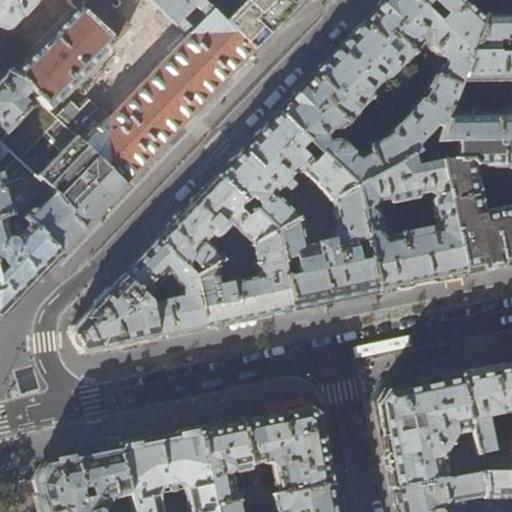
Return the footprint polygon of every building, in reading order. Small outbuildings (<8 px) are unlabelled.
[(0,0),(0,29),(8,32),(37,0),(0,0)] [(66,0),(76,9),(12,76),(37,100),(50,112),(127,29),(98,0),(66,0)] [(148,0),(188,38),(95,135),(93,132),(82,144),(125,185),(159,150),(213,93),(251,53),(197,0),(148,0)] [(197,0),(251,53),(275,28),(284,18),(278,12),(286,3),(282,0),(197,0)] [(384,0),(381,4),(361,25),(377,39),(384,33),(388,37),(390,36),(408,54),(418,42),(418,38),(417,35),(422,30),(426,32),(425,35),(424,38),(424,42),(425,45),(440,61),(445,61),(446,66),(437,68),(434,79),(455,88),(457,84),(467,55),(410,0),(384,0)] [(488,0),(410,0),(467,55),(468,55),(480,23),(456,0),(482,0),(487,5),(488,0)] [(284,18),(292,10),(286,3),(278,12),(284,18)] [(511,17),(482,17),(480,23),(468,55),(511,53),(511,17)] [(410,56),(408,54),(390,36),(388,37),(384,33),(377,39),(361,25),(347,40),(336,51),(312,76),(329,91),(321,99),(326,105),(325,107),(341,123),(343,125),(354,114),(354,112),(366,100),(368,91),(378,81),(387,77),(396,67),(399,67),(410,56)] [(511,53),(468,55),(467,55),(457,84),(511,84),(511,94),(508,94),(506,95),(506,101),(508,102),(511,103),(511,114),(445,113),(440,129),(434,143),(454,143),(511,142),(511,53)] [(0,139),(37,100),(12,76),(0,64),(0,139)] [(295,94),(276,114),(354,188),(380,173),(368,150),(360,154),(358,157),(357,160),(353,160),(353,156),(351,153),(338,141),(335,140),(331,139),(328,139),(324,141),(322,136),(326,131),(330,133),(332,133),(333,133),(341,123),(325,107),(326,105),(321,99),(329,91),(312,76),(295,94)] [(445,113),(455,88),(434,79),(432,78),(431,77),(425,90),(426,93),(428,95),(424,100),(421,98),(418,99),(407,117),(391,130),(390,133),(392,135),(386,142),(384,140),(379,141),(367,149),(368,150),(380,173),(408,157),(417,152),(416,147),(427,137),(431,132),(435,127),(440,129),(445,113)] [(56,119),(50,112),(37,100),(0,139),(0,146),(43,187),(56,199),(76,227),(81,231),(102,210),(125,185),(82,144),(75,136),(56,119)] [(69,104),(56,119),(75,136),(88,122),(69,104)] [(247,144),(215,178),(273,232),(297,219),(312,210),(309,204),(306,203),(290,212),(271,194),(290,174),(299,174),(329,201),(354,188),(276,114),(247,144)] [(511,142),(454,143),(453,154),(453,163),(462,163),(467,167),(468,169),(511,168),(511,186),(511,189),(511,188),(511,142)] [(0,146),(0,219),(17,215),(43,187),(0,146)] [(437,163),(411,168),(408,157),(380,173),(354,188),(374,292),(413,284),(461,273),(437,163)] [(453,163),(437,163),(461,273),(503,265),(511,262),(511,188),(511,189),(511,204),(477,211),(472,186),(471,186),(468,169),(467,167),(462,163),(453,163)] [(485,176),(485,186),(500,186),(500,176),(485,176)] [(251,244),(273,232),(215,178),(185,209),(154,242),(192,277),(244,248),(251,244)] [(500,186),(485,186),(485,196),(501,196),(500,186)] [(43,187),(17,215),(59,254),(69,244),(81,231),(76,227),(56,199),(43,187)] [(374,292),(354,188),(329,201),(321,206),(327,220),(332,219),(335,231),(333,232),(329,238),(330,240),(303,246),(297,219),(273,232),(288,310),(328,301),(329,301),(374,292)] [(17,215),(0,219),(0,316),(28,287),(59,254),(17,215)] [(288,310),(273,232),(251,244),(254,257),(250,258),(245,253),(244,248),(192,277),(202,328),(242,319),(288,310)] [(202,328),(192,277),(154,242),(137,260),(120,277),(142,299),(166,274),(178,290),(177,294),(146,302),(154,338),(176,333),(202,328)] [(146,302),(142,299),(120,277),(92,306),(69,330),(67,332),(79,354),(111,347),(154,338),(146,302)] [(485,371),(457,376),(469,432),(473,446),(478,473),(492,473),(491,457),(500,455),(499,449),(492,450),(486,417),(511,412),(511,364),(504,367),(485,371)] [(451,435),(469,432),(457,376),(418,385),(415,385),(384,392),(380,396),(375,404),(383,447),(387,467),(391,490),(447,479),(440,454),(451,435)] [(238,422),(247,466),(266,462),(271,466),(276,489),(253,493),(254,499),(257,499),(329,485),(322,449),(322,444),(317,417),(304,409),(282,414),(275,415),(238,422)] [(220,426),(198,431),(212,507),(236,502),(254,499),(253,493),(233,496),(231,481),(249,477),(247,466),(238,422),(220,426)] [(511,424),(511,425),(511,440),(510,440),(510,455),(500,455),(491,457),(492,473),(511,472),(511,424)] [(198,431),(153,440),(115,448),(128,495),(131,504),(132,511),(212,511),(212,507),(198,431)] [(463,476),(478,473),(473,446),(461,449),(462,452),(460,456),(463,476)] [(128,495),(115,448),(97,452),(44,463),(31,484),(39,511),(132,511),(131,504),(123,506),(124,511),(111,511),(108,500),(128,495)] [(511,472),(492,473),(478,473),(481,497),(482,504),(482,511),(504,511),(504,499),(511,498),(511,472)] [(478,473),(463,476),(447,479),(391,490),(395,511),(438,511),(436,509),(442,504),(448,507),(455,506),(459,500),(481,497),(478,473)] [(334,511),(329,485),(257,499),(258,503),(263,503),(264,504),(271,503),(273,511),(238,511),(236,502),(212,507),(212,511),(334,511)]
